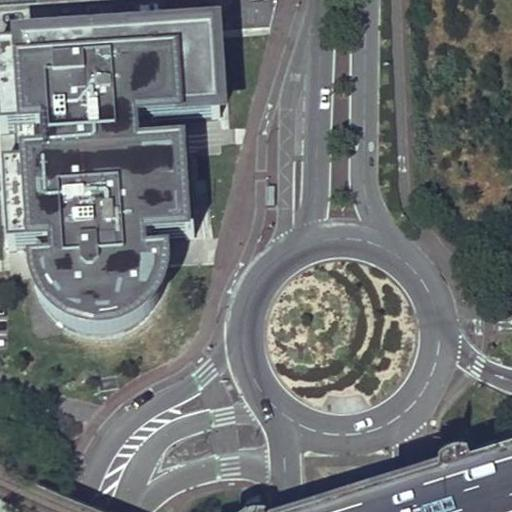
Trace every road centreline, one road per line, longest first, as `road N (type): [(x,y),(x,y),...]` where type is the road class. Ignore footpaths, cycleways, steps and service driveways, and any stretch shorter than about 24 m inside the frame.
road 1 (primary): [(400,258),(376,224),(362,181),(365,0)]
road 2 (residential): [(242,327),(197,379),(124,427),(77,511)]
road 3 (primary): [(323,0),(312,221),(303,244)]
road 4 (unclassified): [(127,510),(162,438),(211,417),(272,407)]
road 5 (unclassified): [(127,510),(219,465),(285,475)]
road 6 (primary): [(283,416),(347,432),(372,427),(414,399)]
